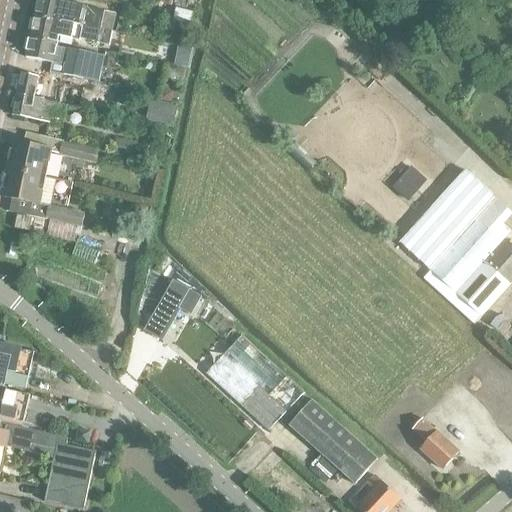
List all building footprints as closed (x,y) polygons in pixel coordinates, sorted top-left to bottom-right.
[(58,0),(38,0),(35,17),(111,33),(116,12),(87,6),(86,7),(65,3),(65,1),(58,0)] [(111,33),(35,17),(31,36),(56,42),(57,36),(80,40),(81,38),(109,44),(111,33)] [(56,42),(31,36),(26,57),(54,63),(51,73),(64,76),(64,77),(98,85),(104,56),(58,47),(58,48),(55,47),(56,42)] [(21,76),(16,96),(66,107),(69,94),(55,91),(56,84),(21,76)] [(66,107),(16,96),(12,116),(47,124),(49,116),(63,119),(66,107)] [(147,118),(173,125),(179,105),(152,98),(147,118)] [(13,145),(7,172),(69,185),(75,159),(98,164),(100,155),(63,147),(61,156),(13,145)] [(409,198),(428,178),(413,164),(394,184),(409,198)] [(69,185),(7,172),(1,198),(50,209),(48,217),(85,225),(87,213),(64,208),(69,185)] [(511,232),(511,213),(466,172),(401,244),(482,316),(511,284),(511,283),(511,243),(506,239),(511,232)] [(33,220),(18,216),(14,230),(29,234),(33,220)] [(79,242),(75,252),(96,261),(100,251),(79,242)] [(191,313),(200,298),(174,283),(147,331),(162,339),(181,307),(191,313)] [(270,431),(306,393),(243,336),(207,374),(270,431)] [(0,384),(25,390),(34,353),(0,345),(0,384)] [(2,389),(0,388),(0,419),(10,421),(15,400),(0,398),(2,389)] [(356,485),(379,459),(313,400),(290,426),(356,485)] [(442,471),(458,453),(420,418),(410,429),(426,443),(419,450),(442,471)] [(0,475),(7,448),(8,448),(8,447),(54,459),(46,503),(85,510),(97,451),(66,444),(68,438),(12,424),(10,433),(0,431),(0,475)] [(358,511),(388,511),(400,499),(375,476),(366,486),(371,491),(354,508),(358,511)]
